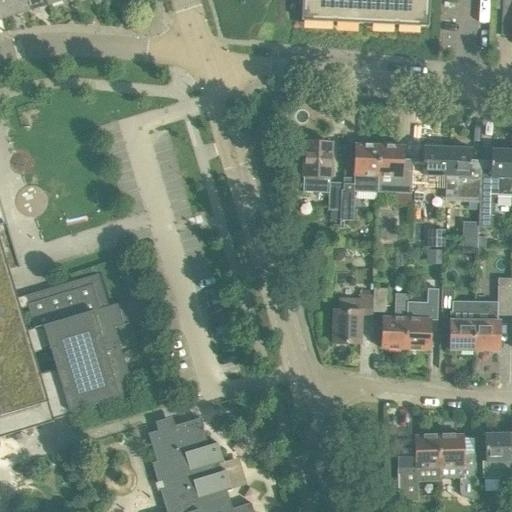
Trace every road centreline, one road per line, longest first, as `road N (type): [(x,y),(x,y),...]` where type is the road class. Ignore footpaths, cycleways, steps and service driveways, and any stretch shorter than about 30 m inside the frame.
road 1 (residential): [(308,400),(210,58)]
road 2 (residential): [(472,91),(210,58)]
road 3 (residential): [(0,52),(60,44),(210,58)]
road 4 (residential): [(308,400),(361,385),(511,400)]
